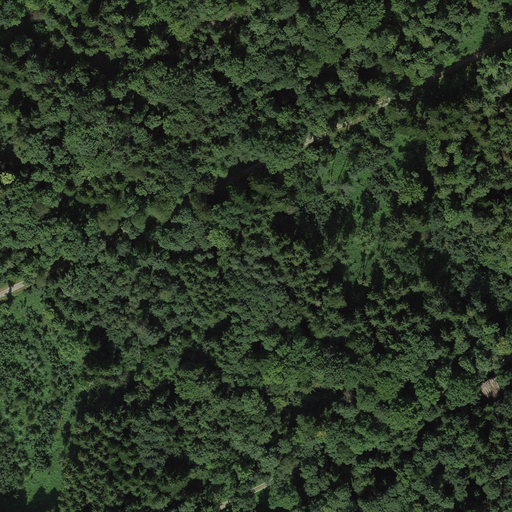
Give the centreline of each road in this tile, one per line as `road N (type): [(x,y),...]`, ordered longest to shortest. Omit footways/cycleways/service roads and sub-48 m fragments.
road 1 (track): [(0,294),(511,37)]
road 2 (track): [(205,511),(511,351)]
